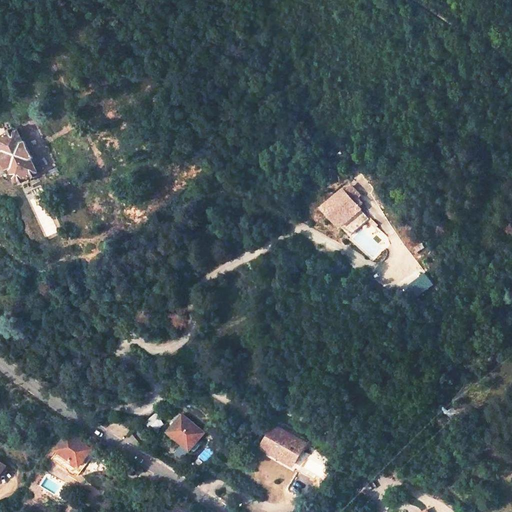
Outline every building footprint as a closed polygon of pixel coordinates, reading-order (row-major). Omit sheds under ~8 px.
[(0,145),(2,150),(0,151),(11,173),(13,172),(19,184),(42,173),(20,129),(2,136),(0,141),(0,145)] [(11,173),(0,151),(0,150),(0,176),(2,177),(11,173)] [(343,188),(320,207),(339,229),(361,209),(343,188)] [(427,275),(406,285),(412,296),(432,286),(427,275)] [(167,429),(181,441),(184,439),(192,446),(205,431),(183,412),(167,429)] [(270,449),(294,462),(305,443),(273,425),(260,446),(269,451),(270,449)] [(67,436),(55,452),(73,465),(70,469),(78,468),(86,459),(80,454),(84,449),(87,446),(74,435),(71,439),(67,436)] [(184,439),(181,441),(180,443),(189,450),(192,446),(184,439)] [(80,454),(86,459),(89,453),(84,449),(80,454)]
